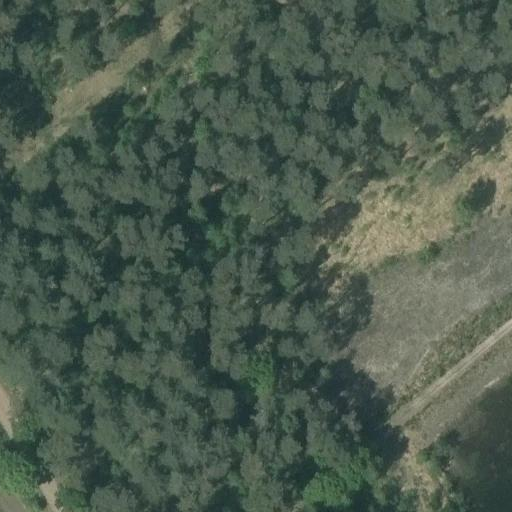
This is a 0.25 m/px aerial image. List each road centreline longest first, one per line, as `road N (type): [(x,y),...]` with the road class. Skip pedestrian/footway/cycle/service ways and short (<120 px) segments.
road 1 (track): [(276,511),(511,316)]
road 2 (track): [(0,175),(212,0)]
